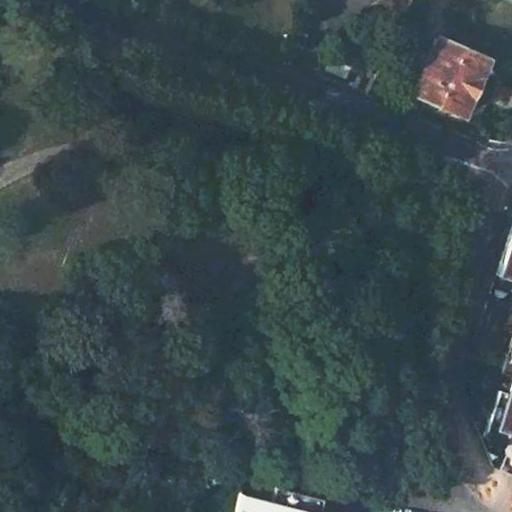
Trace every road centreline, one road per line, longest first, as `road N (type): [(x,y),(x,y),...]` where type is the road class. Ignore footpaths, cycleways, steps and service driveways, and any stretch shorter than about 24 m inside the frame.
road 1 (residential): [(0,404),(448,506)]
road 2 (tertiary): [(67,0),(495,162)]
road 3 (tertiary): [(448,506),(436,435),(495,162)]
